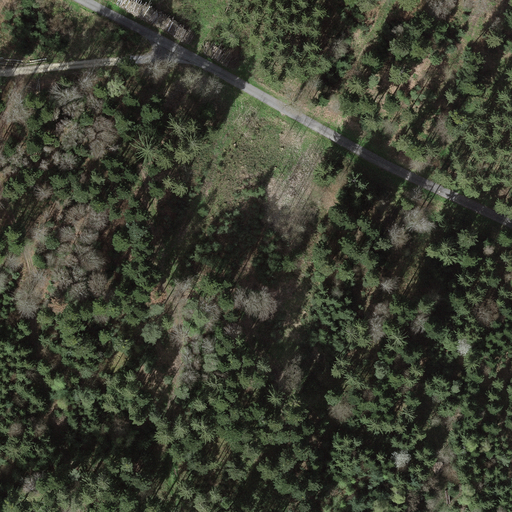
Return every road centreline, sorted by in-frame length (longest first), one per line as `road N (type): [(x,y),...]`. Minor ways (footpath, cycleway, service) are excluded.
road 1 (unclassified): [(79,0),(511,224)]
road 2 (track): [(0,72),(182,55)]
